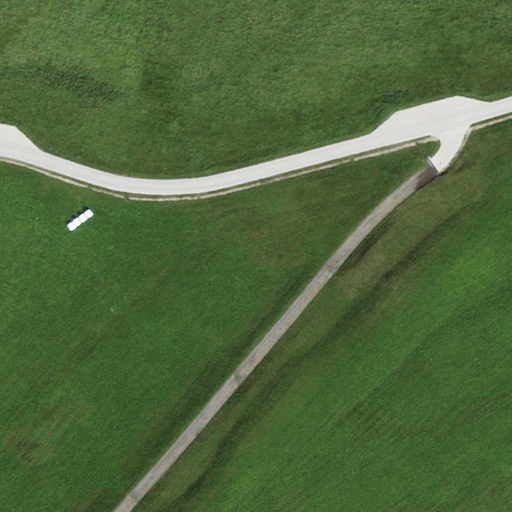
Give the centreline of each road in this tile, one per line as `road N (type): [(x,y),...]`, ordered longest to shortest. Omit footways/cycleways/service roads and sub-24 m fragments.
road 1 (unclassified): [(511,109),(187,189),(125,186),(0,150)]
road 2 (track): [(134,511),(376,223),(436,166),(451,128)]
